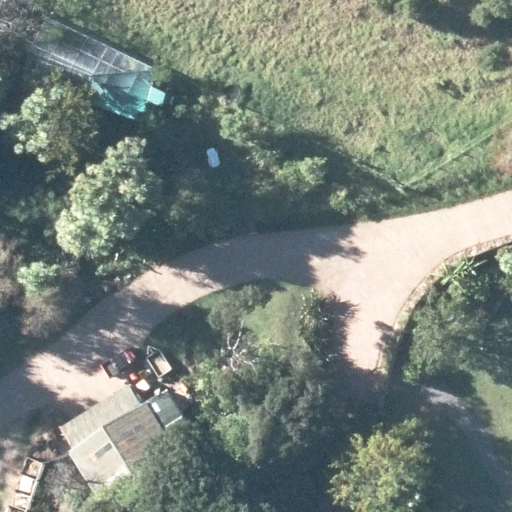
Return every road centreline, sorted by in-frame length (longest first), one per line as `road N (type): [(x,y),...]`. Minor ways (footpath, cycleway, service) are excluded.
road 1 (unclassified): [(195,271),(511,205)]
road 2 (unclassified): [(195,271),(0,418)]
